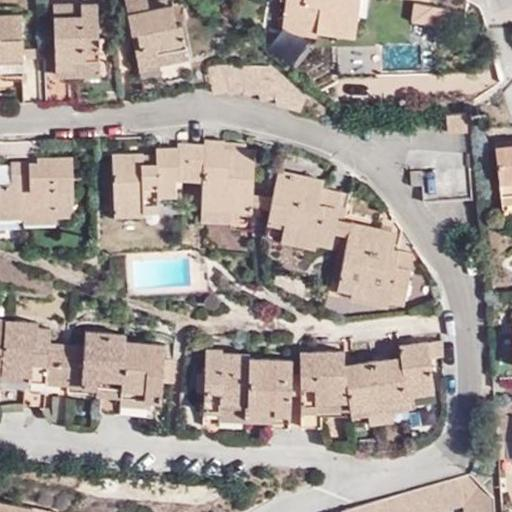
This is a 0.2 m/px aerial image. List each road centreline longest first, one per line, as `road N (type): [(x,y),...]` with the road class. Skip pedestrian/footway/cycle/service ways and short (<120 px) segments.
road 1 (residential): [(380,471),(441,456),(468,432),(476,369),(446,235),(405,194),(347,142),(283,117),(194,105),(0,119)]
road 2 (residential): [(380,471),(315,455),(17,440)]
